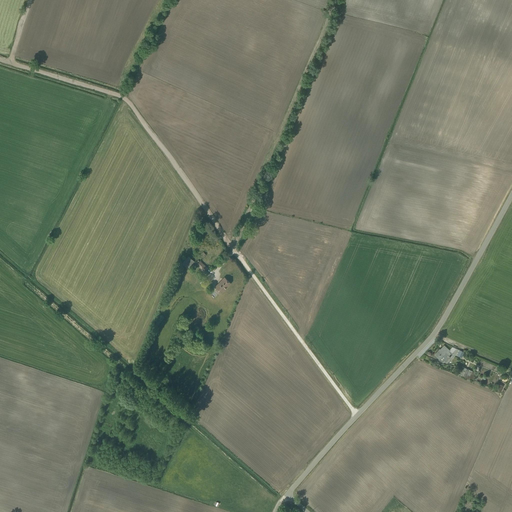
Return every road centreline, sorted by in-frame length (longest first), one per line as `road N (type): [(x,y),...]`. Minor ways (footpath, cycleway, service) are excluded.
road 1 (track): [(231,246),(129,102),(0,58)]
road 2 (unclassified): [(356,415),(434,332),(511,192)]
road 3 (track): [(231,246),(336,0)]
road 4 (unclassified): [(256,280),(356,415)]
